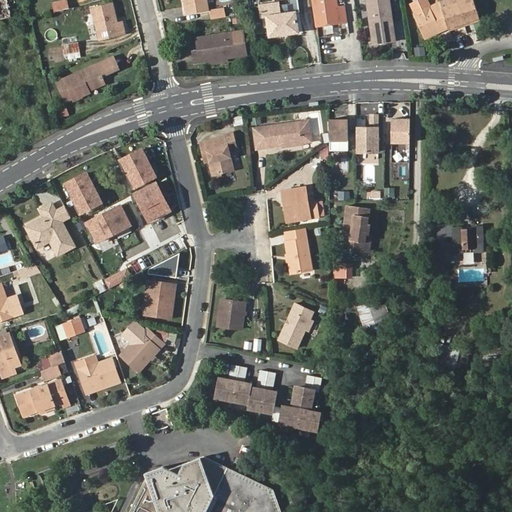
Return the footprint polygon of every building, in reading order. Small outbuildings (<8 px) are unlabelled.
[(0,0),(0,20),(12,18),(8,0),(0,0)] [(183,0),(186,14),(206,10),(204,0),(183,0)] [(347,21),(344,5),(337,5),(336,0),(313,0),(317,25),(347,21)] [(365,0),(372,45),(395,42),(389,0),(365,0)] [(425,0),(418,0),(410,4),(414,14),(412,15),(422,37),(446,26),(445,23),(441,12),(438,3),(428,7),(425,0)] [(461,21),(454,0),(437,0),(438,3),(441,12),(445,23),(449,22),(450,25),(454,23),(461,21)] [(468,19),(472,17),(471,15),(475,13),(471,0),(454,0),(461,21),(468,19)] [(67,1),(51,4),(53,13),(69,9),(67,1)] [(263,18),(268,16),(271,36),(299,32),(295,13),(281,15),(279,3),(261,6),(263,18)] [(117,28),(116,24),(111,4),(92,9),(99,40),(124,34),(123,27),(117,28)] [(224,8),(210,10),(212,19),(225,17),(224,8)] [(47,38),(55,40),(57,32),(49,30),(47,38)] [(210,61),(225,58),(245,55),(241,32),(195,39),(197,51),(192,53),(194,63),(210,61)] [(80,58),(76,37),(61,39),(64,61),(80,58)] [(425,47),(415,47),(414,55),(424,55),(425,47)] [(115,58),(96,66),(56,82),(64,100),(70,97),(72,100),(87,93),(86,88),(102,81),(100,76),(119,68),(115,58)] [(104,86),(102,81),(86,88),(87,93),(104,86)] [(60,118),(69,116),(66,106),(57,108),(60,118)] [(376,114),(369,114),(369,126),(355,127),(355,151),(377,150),(376,114)] [(242,115),(233,117),(234,125),(243,123),(242,115)] [(346,117),(328,117),(328,138),(346,138),(346,117)] [(307,119),(298,120),(301,140),(309,139),(307,119)] [(298,120),(261,125),(263,145),(281,143),(281,141),(292,140),(292,143),(301,142),(301,140),(298,120)] [(408,144),(407,120),(389,120),(389,144),(408,144)] [(263,145),(261,125),(252,127),(255,146),(263,145)] [(200,142),(203,155),(207,154),(209,159),(212,173),(232,168),(228,150),(235,148),(231,132),(224,134),(225,136),(200,142)] [(143,148),(121,159),(136,190),(158,179),(143,148)] [(88,173),(65,184),(80,214),(103,203),(88,173)] [(157,182),(135,193),(150,224),(172,213),(157,182)] [(282,189),(284,201),(287,200),(290,217),(309,214),(309,217),(317,215),(315,200),(308,202),(305,186),(282,189)] [(395,196),(394,187),(383,187),(383,196),(395,196)] [(349,190),(337,191),(338,200),(349,200),(349,190)] [(287,200),(284,201),(287,217),(288,220),(309,217),(309,214),(290,217),(287,200)] [(87,222),(98,244),(133,226),(121,204),(87,222)] [(63,223),(57,212),(53,205),(42,210),(47,218),(44,220),(46,224),(40,228),(38,224),(27,229),(38,250),(51,243),(59,257),(76,247),(63,223)] [(347,205),(343,240),(350,241),(349,250),(364,252),(365,233),(367,233),(368,224),(367,224),(368,209),(347,205)] [(63,223),(71,218),(65,208),(57,212),(63,223)] [(442,224),(440,261),(456,261),(456,252),(466,252),(466,247),(476,247),(476,252),(486,252),(486,226),(476,226),(476,229),(465,229),(466,226),(456,226),(456,223),(442,224)] [(286,240),(289,253),(290,252),(291,259),(290,259),(291,271),(312,268),(307,237),(305,227),(287,231),(289,240),(286,240)] [(351,278),(352,263),(334,262),(334,278),(351,278)] [(99,293),(107,289),(101,279),(94,283),(99,293)] [(150,290),(147,315),(170,318),(175,284),(148,281),(146,289),(150,290)] [(0,285),(0,321),(12,317),(1,285),(0,285)] [(381,298),(358,306),(371,341),(394,333),(381,298)] [(222,299),(219,325),(242,328),(245,302),(222,299)] [(295,302),(278,338),(297,346),(305,328),(313,310),(295,302)] [(79,319),(64,325),(67,336),(83,330),(79,319)] [(64,325),(59,326),(63,337),(67,336),(64,325)] [(146,327),(122,355),(140,371),(164,343),(146,327)] [(0,337),(0,370),(1,372),(20,365),(9,334),(0,337)] [(436,363),(455,368),(460,348),(441,343),(436,363)] [(76,364),(87,392),(105,386),(106,388),(120,382),(112,359),(98,365),(95,357),(76,364)] [(259,387),(252,386),(252,383),(241,382),(242,378),(244,378),(247,365),(232,363),(229,375),(232,376),(231,380),(221,378),(218,395),(249,401),(248,405),(273,410),(271,416),(279,418),(279,420),(317,427),(319,410),(306,407),(306,403),(310,403),(313,388),(318,389),(320,375),(307,372),(305,386),(295,384),(292,401),(294,401),(293,405),(282,403),(281,406),(273,404),(276,390),(269,389),(269,383),(272,383),(275,371),(261,368),(258,381),(260,382),(259,387)] [(23,371),(20,365),(1,372),(3,378),(23,371)] [(41,411),(54,406),(63,403),(56,383),(17,397),(24,417),(41,411)] [(87,392),(87,394),(106,388),(105,386),(87,392)] [(55,410),(54,406),(41,411),(42,415),(55,410)] [(203,459),(189,464),(203,471),(208,462),(203,459)] [(273,511),(271,506),(276,504),(272,494),(259,487),(258,489),(226,473),(227,471),(208,462),(203,471),(189,464),(167,472),(162,470),(144,476),(145,480),(129,511),(273,511)] [(258,489),(259,487),(227,471),(226,473),(258,489)] [(22,497),(21,484),(8,484),(8,497),(22,497)] [(303,494),(290,499),(294,511),(300,511),(308,509),(303,494)]
